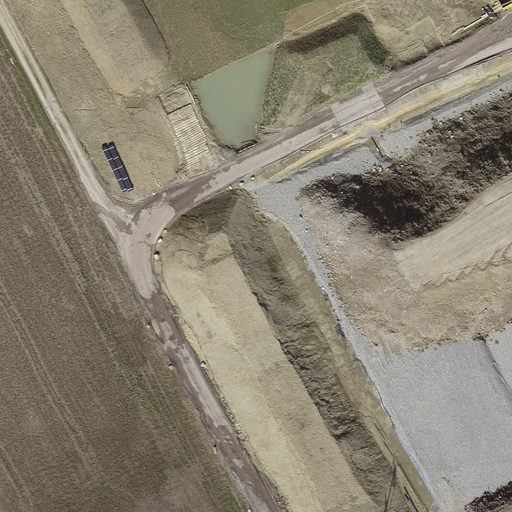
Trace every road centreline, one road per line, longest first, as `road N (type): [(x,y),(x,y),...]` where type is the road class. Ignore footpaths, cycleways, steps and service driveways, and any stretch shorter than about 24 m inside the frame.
road 1 (track): [(511,32),(117,235)]
road 2 (track): [(117,235),(0,11)]
